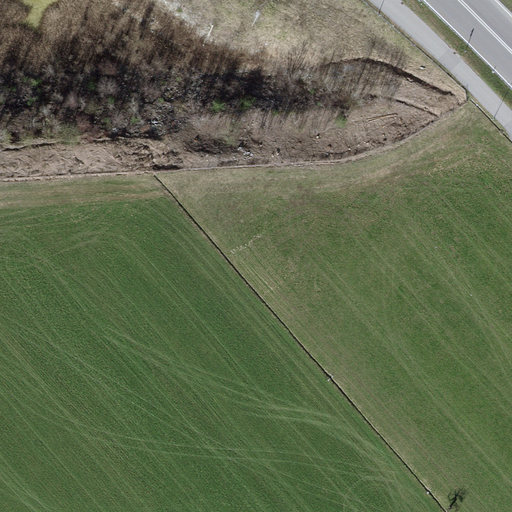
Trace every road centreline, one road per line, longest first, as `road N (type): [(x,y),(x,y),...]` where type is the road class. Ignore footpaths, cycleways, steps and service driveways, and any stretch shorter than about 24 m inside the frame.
road 1 (motorway): [(0,293),(511,218)]
road 2 (motorway): [(511,104),(0,179)]
